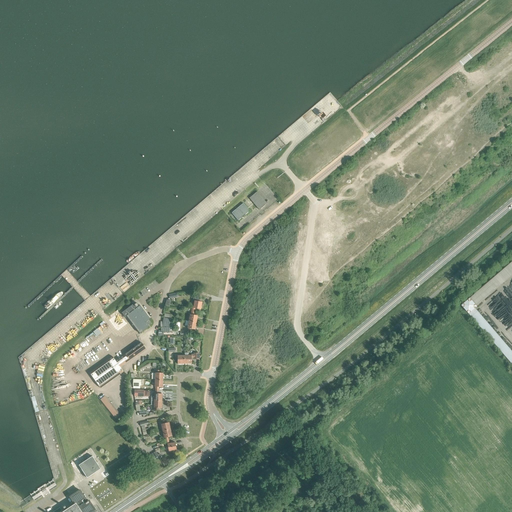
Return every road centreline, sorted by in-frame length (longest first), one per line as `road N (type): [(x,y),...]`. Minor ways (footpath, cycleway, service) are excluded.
road 1 (secondary): [(511,200),(226,434)]
road 2 (secondary): [(230,439),(511,206)]
road 3 (tertiary): [(237,252),(511,21)]
road 4 (tertiary): [(213,374),(237,252)]
